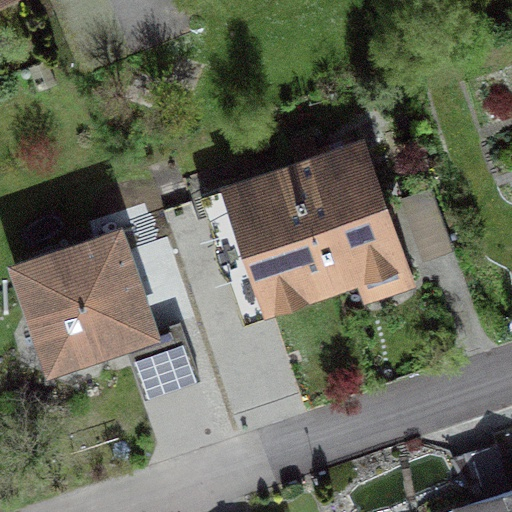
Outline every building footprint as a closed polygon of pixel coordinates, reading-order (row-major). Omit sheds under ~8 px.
[(24,0),(0,0),(0,17),(27,7),(24,0)] [(301,165),(348,291),(355,312),(409,292),(354,145),(301,165)] [(348,291),(301,165),(211,198),(258,324),(348,291)] [(110,233),(0,269),(0,281),(34,384),(123,355),(140,406),(197,387),(180,334),(147,345),(110,233)] [(511,511),(511,495),(459,511),(511,511)]
